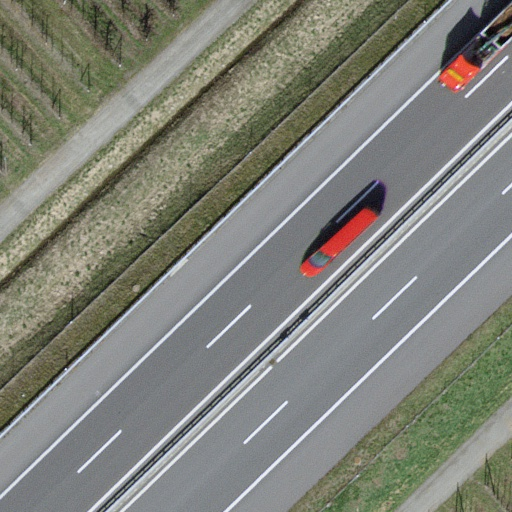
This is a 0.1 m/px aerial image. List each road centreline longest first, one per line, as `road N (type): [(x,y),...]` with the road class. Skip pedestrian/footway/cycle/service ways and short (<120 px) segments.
road 1 (motorway): [(511,51),(35,511)]
road 2 (motorway): [(173,511),(511,184)]
road 3 (track): [(0,232),(243,0)]
road 4 (track): [(511,416),(414,511)]
